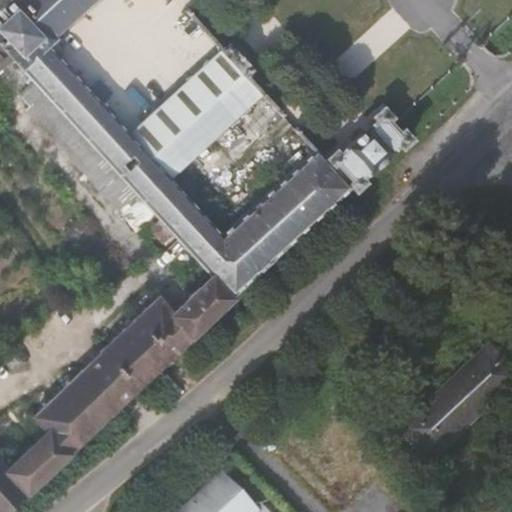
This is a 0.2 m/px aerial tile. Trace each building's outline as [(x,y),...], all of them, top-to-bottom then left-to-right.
[(0,0),(0,27),(15,45),(22,53),(48,81),(90,128),(184,232),(210,262),(232,286),(348,180),(352,184),(367,171),(362,165),(385,142),(391,148),(411,129),(400,117),(385,113),(391,109),(378,96),(360,114),(366,121),(345,143),(338,136),(322,149),(311,136),(220,219),(148,136),(238,56),(214,29),(124,111),(49,27),(77,0),(0,0)] [(6,450),(0,443),(0,58),(15,45),(0,27),(0,499),(232,286),(210,262),(169,300),(156,286),(28,405),(40,418),(6,450)] [(36,92),(48,81),(22,53),(11,63),(36,92)] [(167,246),(184,232),(90,128),(74,143),(102,174),(106,171),(128,198),(135,193),(158,219),(150,226),(167,246)] [(406,411),(433,439),(511,363),(511,349),(491,328),(406,411)] [(242,511),(256,500),(219,461),(164,511),(242,511)] [(282,511),(260,488),(254,493),(271,511),(282,511)]
